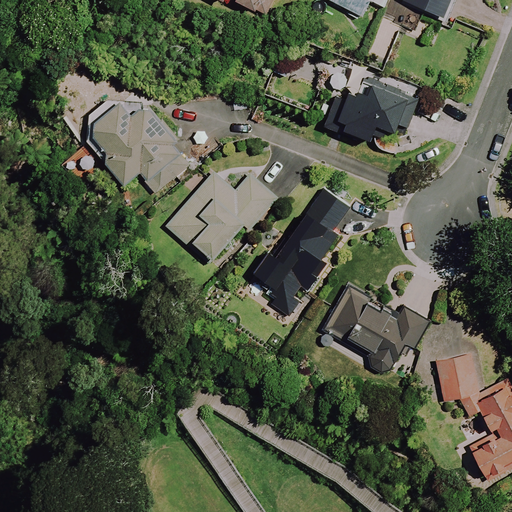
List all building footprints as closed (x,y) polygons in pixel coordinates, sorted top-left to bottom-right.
[(216,0),(231,8),(234,1),(265,17),(274,0),(216,0)] [(325,0),(363,17),(370,2),(383,8),(386,0),(325,0)] [(392,0),(370,55),(386,62),(399,30),(414,36),(425,11),(444,19),(452,0),(392,0)] [(371,88),(366,101),(342,92),(332,120),(342,124),(339,130),(370,142),(376,127),(394,133),(398,125),(408,129),(417,105),(371,88)] [(120,104),(112,95),(87,116),(92,123),(84,129),(108,158),(104,161),(125,185),(141,172),(148,180),(183,151),(133,92),(120,104)] [(234,193),(213,174),(166,228),(190,248),(194,244),(213,261),(244,225),(250,230),(276,200),(249,176),(234,193)] [(323,189),(276,257),(267,251),(251,274),(273,290),(278,293),(268,307),(282,317),(300,291),(304,294),(328,259),(324,256),(339,234),(334,230),(350,207),(323,189)] [(397,317),(349,293),(330,331),(376,355),(372,362),(393,373),(407,347),(414,351),(429,322),(402,308),(397,317)] [(444,402),(461,397),(476,442),(466,445),(475,475),(511,463),(511,378),(482,388),(470,352),(432,364),(444,402)]
